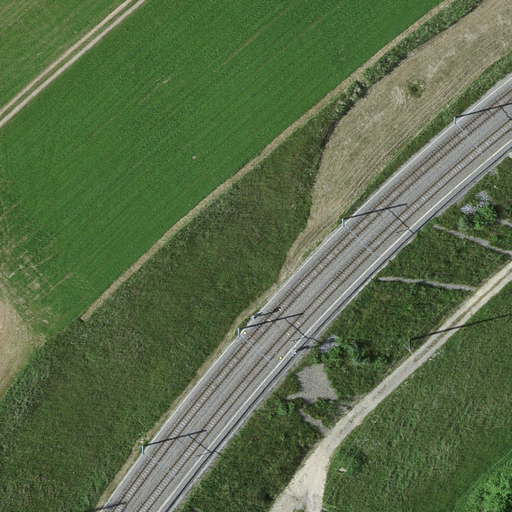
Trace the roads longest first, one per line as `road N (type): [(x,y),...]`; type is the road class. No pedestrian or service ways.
road 1 (track): [(296,491),(333,440),(511,271)]
road 2 (track): [(0,123),(149,0)]
road 3 (track): [(0,414),(21,385),(38,335),(0,274)]
